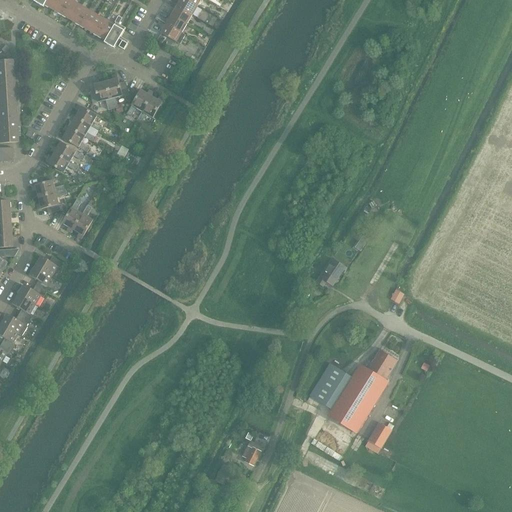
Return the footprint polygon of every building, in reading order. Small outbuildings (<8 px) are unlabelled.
[(47,0),(44,5),(53,10),(59,0),(47,0)] [(71,0),(70,0),(59,0),(53,10),(62,16),(71,0)] [(62,16),(70,21),(80,5),(71,0),(62,16)] [(170,5),(175,8),(176,7),(192,16),(197,7),(185,0),(180,0),(177,5),(172,2),(170,5)] [(88,10),(80,5),(70,21),(79,26),(88,10)] [(171,15),(187,24),(192,16),(176,7),(175,8),(171,15)] [(97,15),(88,10),(79,26),(88,31),(97,15)] [(106,20),(97,15),(88,31),(97,36),(106,20)] [(160,23),(165,26),(166,24),(182,33),(187,24),(171,15),(167,23),(162,20),(160,23)] [(106,20),(97,36),(105,41),(114,26),(106,20)] [(176,42),(180,44),(185,35),(181,33),(182,33),(166,24),(165,26),(161,33),(176,42)] [(114,26),(105,41),(104,43),(114,49),(119,40),(124,31),(114,26)] [(119,48),(124,50),(127,45),(123,42),(119,48)] [(0,61),(0,69),(13,69),(12,60),(0,61)] [(0,69),(0,77),(13,77),(13,69),(0,69)] [(106,82),(113,109),(116,109),(118,108),(117,105),(115,98),(122,96),(128,95),(125,83),(119,84),(118,79),(117,75),(114,76),(114,77),(112,78),(113,80),(106,82)] [(0,77),(0,86),(14,85),(13,77),(0,77)] [(108,111),(113,109),(106,82),(99,84),(98,81),(96,82),(96,81),(93,82),(94,85),(95,90),(89,92),(93,104),(98,103),(105,101),(108,111)] [(0,86),(0,94),(14,93),(14,85),(0,86)] [(136,109),(142,112),(151,97),(153,93),(151,92),(150,93),(148,92),(147,94),(140,90),(131,106),(132,106),(126,115),(131,117),(136,109)] [(0,94),(0,102),(15,102),(14,93),(0,94)] [(151,97),(142,112),(137,121),(141,123),(146,115),(153,118),(162,103),(164,100),(161,98),(161,99),(159,98),(157,100),(151,97)] [(0,102),(0,110),(15,110),(15,102),(0,102)] [(75,118),(90,127),(99,132),(102,128),(93,123),(97,116),(81,107),(78,105),(76,108),(77,108),(76,111),(78,112),(75,118)] [(0,110),(0,118),(16,118),(15,110),(0,110)] [(69,128),(84,138),(93,143),(96,138),(87,133),(90,127),(75,118),(72,116),(70,118),(71,119),(70,121),(72,122),(69,128)] [(0,118),(0,127),(16,126),(16,118),(0,118)] [(0,127),(0,135),(17,134),(16,126),(0,127)] [(81,143),(84,138),(69,128),(66,126),(64,129),(65,129),(64,131),(66,133),(63,139),(78,148),(87,153),(90,148),(81,143)] [(31,139),(31,138),(34,134),(28,130),(25,136),(31,139)] [(0,135),(0,143),(17,143),(17,134),(0,135)] [(51,151),(54,153),(70,162),(73,156),(82,161),(85,157),(76,152),(61,142),(57,149),(54,147),(53,150),(52,149),(51,151)] [(76,172),(78,168),(79,167),(70,162),(54,153),(51,159),(48,158),(47,160),(46,159),(45,162),(48,164),(63,173),(67,167),(76,172)] [(36,191),(38,198),(65,190),(64,186),(54,188),(52,181),(51,175),(39,178),(40,184),(35,185),(35,186),(31,187),(32,189),(33,189),(34,192),(36,191)] [(67,195),(65,190),(38,198),(40,204),(37,205),(38,207),(37,208),(38,210),(41,209),(41,210),(46,208),(48,214),(60,211),(59,205),(57,198),(67,195)] [(69,232),(71,233),(73,230),(82,214),(76,211),(81,202),(77,200),(71,208),(62,224),(68,228),(67,230),(69,231),(69,232)] [(0,213),(9,213),(8,201),(0,201),(0,213)] [(82,214),(73,230),(79,234),(77,236),(80,237),(79,238),(81,240),(83,236),(84,236),(93,221),(86,217),(91,208),(87,206),(82,214)] [(0,225),(10,224),(9,213),(0,213),(0,225)] [(0,236),(10,236),(10,224),(0,225),(0,236)] [(0,248),(11,248),(10,236),(0,236),(0,248)] [(362,237),(354,249),(360,253),(368,241),(362,237)] [(34,266),(51,277),(57,267),(59,269),(62,264),(52,257),(49,262),(39,257),(34,266)] [(332,286),(345,268),(332,259),(317,283),(323,287),(326,282),(332,286)] [(37,281),(35,286),(45,293),(48,288),(46,286),(51,277),(34,266),(28,276),(37,281)] [(17,295),(34,306),(40,296),(42,298),(45,293),(35,286),(32,291),(22,286),(17,295)] [(390,300),(391,300),(399,304),(404,294),(395,290),(390,300)] [(21,310),(18,315),(29,321),(32,316),(29,315),(34,306),(17,295),(11,305),(21,310)] [(0,323),(0,324),(18,334),(21,336),(27,327),(26,326),(29,321),(18,315),(15,320),(5,314),(0,323)] [(0,336),(4,339),(1,344),(12,350),(15,345),(12,344),(18,334),(0,324),(0,336)] [(0,362),(1,363),(6,354),(9,355),(12,350),(1,344),(0,345),(0,362)] [(330,364),(311,394),(310,396),(332,410),(328,416),(356,434),(388,382),(385,380),(397,361),(387,355),(387,353),(383,350),(381,351),(380,350),(368,370),(360,365),(352,378),(330,364)] [(365,447),(376,453),(379,448),(381,449),(391,431),(379,423),(368,441),(365,447)] [(250,441),(242,457),(246,459),(245,462),(253,467),(255,463),(261,452),(260,451),(262,448),(250,441)] [(229,460),(232,454),(227,451),(224,457),(229,460)] [(223,465),(215,481),(223,485),(225,480),(231,468),(223,465)]
